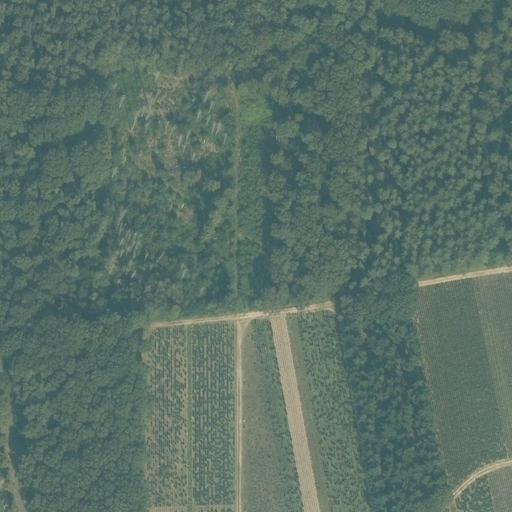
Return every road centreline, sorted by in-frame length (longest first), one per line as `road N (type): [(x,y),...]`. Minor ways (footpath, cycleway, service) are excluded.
road 1 (track): [(0,343),(300,309),(511,269)]
road 2 (track): [(375,511),(337,301)]
road 3 (track): [(236,511),(238,317)]
